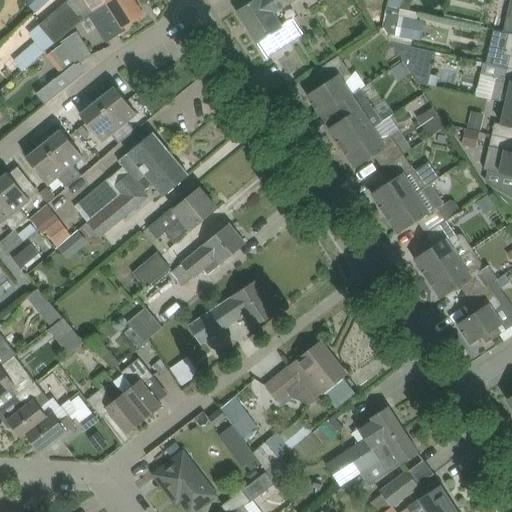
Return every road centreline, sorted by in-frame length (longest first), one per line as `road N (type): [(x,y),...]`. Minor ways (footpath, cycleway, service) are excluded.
road 1 (residential): [(98,474),(369,274)]
road 2 (residential): [(369,274),(196,11)]
road 3 (residential): [(0,154),(133,47),(196,11)]
road 4 (residential): [(447,397),(369,274)]
